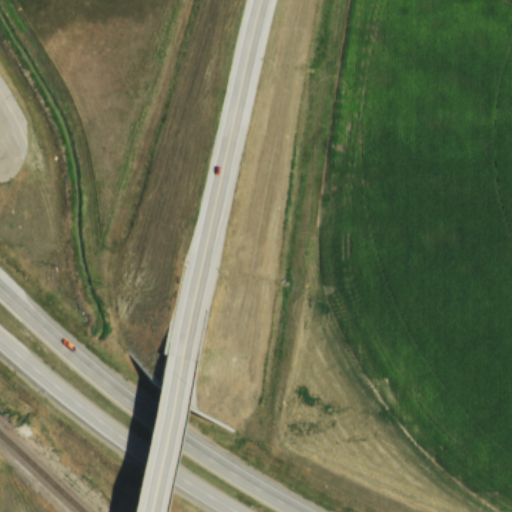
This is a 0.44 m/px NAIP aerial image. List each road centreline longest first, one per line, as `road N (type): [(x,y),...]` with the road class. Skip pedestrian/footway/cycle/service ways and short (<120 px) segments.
road 1 (secondary): [(176,380),(260,0)]
road 2 (trunk): [(262,491),(139,410),(0,285)]
road 3 (trunk): [(0,339),(111,428),(237,511)]
road 4 (secondary): [(145,511),(176,380)]
